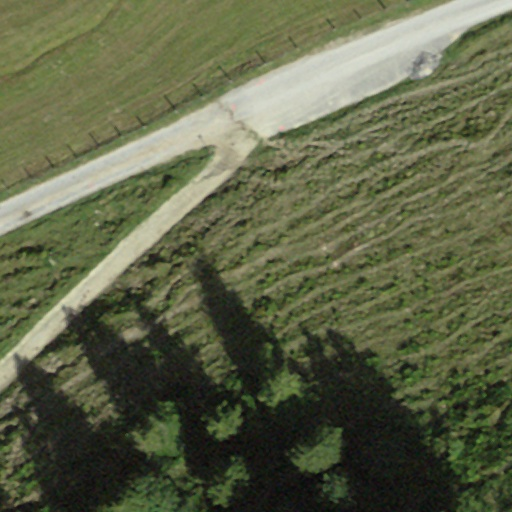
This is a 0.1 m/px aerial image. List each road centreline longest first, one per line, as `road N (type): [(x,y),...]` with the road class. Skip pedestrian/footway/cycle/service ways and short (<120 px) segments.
road 1 (track): [(0,221),(356,55),(502,0)]
road 2 (track): [(263,97),(231,156),(183,215),(0,380)]
